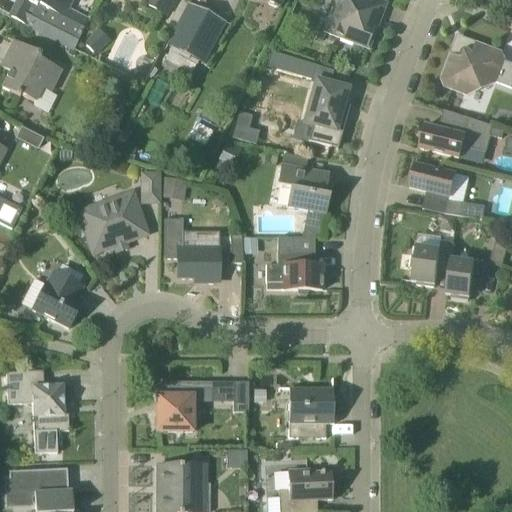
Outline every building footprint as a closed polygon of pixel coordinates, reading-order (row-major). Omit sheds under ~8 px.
[(20,0),(10,20),(27,28),(74,51),(89,22),(65,10),(70,0),(20,0)] [(149,0),(146,7),(165,17),(174,0),(149,0)] [(177,27),(190,4),(183,0),(170,23),(177,27)] [(254,0),(277,11),(282,0),(254,0)] [(367,49),(369,50),(385,6),(370,0),(336,0),(323,33),(353,45),(366,50),(367,49)] [(166,47),(172,50),(164,66),(188,78),(196,63),(202,66),(225,24),(190,4),(177,27),(166,47)] [(95,56),(101,51),(90,39),(84,45),(95,56)] [(466,41),(455,46),(442,81),(445,89),(468,97),(470,91),(489,82),(511,90),(511,64),(505,62),(502,55),(466,41)] [(45,63),(47,60),(14,43),(4,60),(14,65),(1,90),(19,99),(20,97),(34,104),(42,92),(49,94),(61,73),(45,63)] [(335,131),(342,106),(346,92),(316,84),(305,125),(312,127),(308,144),(336,150),(336,152),(337,152),(342,133),(335,131)] [(455,116),(451,133),(425,127),(423,136),(419,138),(422,142),(420,151),(460,160),(462,149),(486,155),(492,128),(455,116)] [(212,133),(195,124),(187,139),(205,148),(212,133)] [(234,130),(231,143),(254,149),(257,136),(234,130)] [(21,131),(17,140),(38,148),(42,139),(21,131)] [(241,150),(226,143),(218,162),(233,169),(241,150)] [(71,152),(59,162),(71,161),(71,152)] [(410,189),(450,199),(456,176),(415,166),(410,189)] [(280,168),(276,189),(289,191),(286,209),(325,217),(329,199),(324,198),(329,177),(280,168)] [(158,177),(141,176),(141,205),(158,205),(158,177)] [(182,204),(186,184),(163,180),(160,200),(182,204)] [(92,256),(147,237),(132,196),(78,214),(92,256)] [(447,202),(444,216),(483,222),(485,208),(447,202)] [(219,249),(202,249),(182,249),(182,222),(164,222),(164,262),(177,262),(177,282),(193,282),(193,286),(214,286),(219,282),(219,249)] [(242,266),(241,238),(229,238),(230,266),(242,266)] [(266,267),(266,293),(297,293),(297,297),(299,299),(305,299),(307,297),(307,293),(321,293),(321,267),(314,267),(314,240),(277,240),(277,267),(266,267)] [(256,241),(243,241),(243,257),(256,257),(256,241)] [(450,269),(451,261),(454,245),(441,243),(440,251),(417,248),(415,258),(412,257),(410,270),(413,271),(412,284),(417,285),(416,287),(435,290),(435,287),(438,267),(450,269)] [(508,246),(496,243),(490,266),(502,270),(508,246)] [(46,284),(56,266),(46,261),(36,278),(46,284)] [(450,269),(446,297),(451,297),(451,300),(469,303),(469,300),(470,300),(472,287),(481,289),(486,266),(451,261),(450,269)] [(82,304),(76,301),(82,289),(52,273),(46,286),(45,286),(31,312),(68,331),(82,304)] [(36,420),(36,434),(33,434),(34,457),(57,456),(56,434),(68,434),(67,407),(63,407),(62,388),(43,389),(42,373),(6,375),(7,407),(32,406),(33,420),(36,420)] [(156,434),(192,435),(192,400),(201,400),(201,385),(160,385),(160,398),(156,398),(156,434)] [(232,385),(232,415),(248,415),(248,385),(232,385)] [(288,408),(288,441),(325,441),(325,428),(332,427),(332,393),(294,393),(288,393),(288,408)] [(155,511),(199,511),(199,485),(205,485),(205,467),(156,467),(155,511)] [(34,511),(71,511),(71,494),(67,494),(66,471),(8,474),(9,481),(9,495),(34,494),(34,511)] [(278,511),(308,511),(309,503),(331,503),(330,475),(315,475),(314,472),(287,473),(288,492),(278,493),(278,511)]
